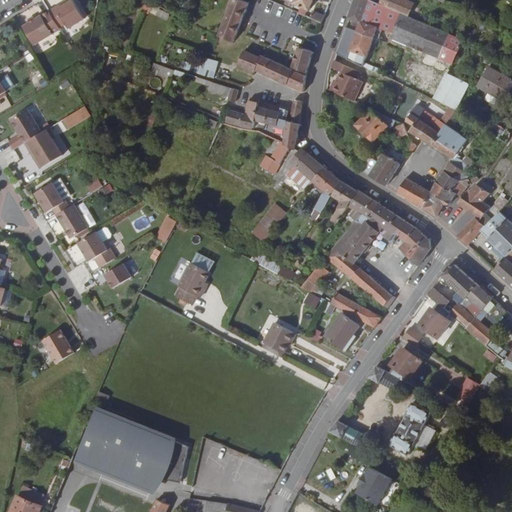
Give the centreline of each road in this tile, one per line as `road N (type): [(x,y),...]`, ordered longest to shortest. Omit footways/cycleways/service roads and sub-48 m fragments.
road 1 (residential): [(455,241),(343,395),(274,511)]
road 2 (tertiary): [(346,0),(324,54),(312,130),(324,151),(455,241)]
road 3 (residential): [(16,210),(93,330),(112,319)]
